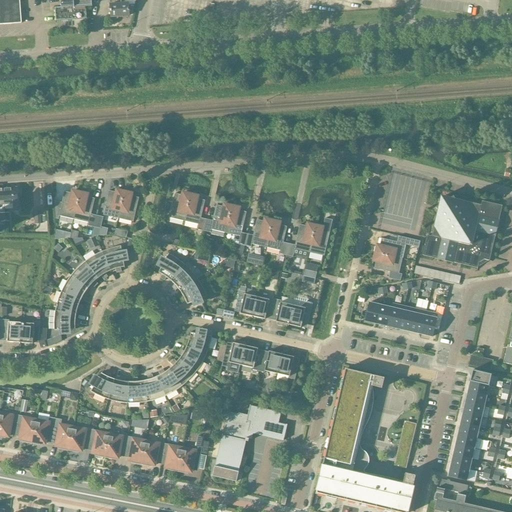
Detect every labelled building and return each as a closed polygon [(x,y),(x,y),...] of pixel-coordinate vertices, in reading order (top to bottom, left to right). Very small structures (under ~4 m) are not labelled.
[(0,0),(0,24),(22,23),(20,1),(27,1),(26,0),(0,0)] [(86,6),(92,6),(91,0),(61,0),(62,8),(55,8),(56,21),(87,19),(86,6)] [(135,5),(135,0),(124,0),(124,4),(110,5),(111,17),(129,16),(129,5),(135,5)] [(3,189),(4,205),(13,204),(14,211),(19,211),(17,188),(3,189)] [(59,216),(74,220),(80,193),(73,191),(72,194),(65,192),(62,203),(54,201),(55,219),(59,220),(59,216)] [(103,215),(118,219),(124,192),(117,191),(116,193),(109,191),(103,215)] [(124,192),(118,219),(133,222),(139,198),(131,196),(132,194),(124,192)] [(94,228),(97,216),(91,215),(95,199),(87,197),(88,195),(80,193),(74,220),(88,223),(88,226),(94,228)] [(169,218),(184,222),(190,195),(183,193),(182,196),(175,194),(169,218)] [(190,195),(184,222),(199,225),(198,230),(204,232),(207,220),(201,219),(205,201),(197,199),(198,197),(190,195)] [(427,236),(423,256),(436,259),(436,260),(454,264),(454,263),(478,269),(479,263),(484,260),(490,261),(495,238),(499,220),(502,206),(482,202),(481,206),(455,200),(453,197),(451,199),(443,197),(440,199),(440,200),(438,206),(436,208),(437,211),(431,237),(427,236)] [(207,220),(204,232),(211,233),(211,230),(226,233),(232,207),(224,205),(224,207),(216,206),(212,221),(207,220)] [(231,240),(233,244),(245,246),(247,235),(241,233),(246,213),(239,211),(239,209),(232,207),(226,233),(232,235),(231,240)] [(103,217),(97,216),(94,228),(101,229),(103,217)] [(325,219),(323,228),(315,226),(309,253),(324,256),(332,221),(325,219)] [(266,248),(272,221),(265,220),(264,222),(257,220),(253,236),(247,235),(245,246),(251,248),(252,245),(266,248)] [(280,223),(272,221),(266,248),(281,251),(280,255),(286,256),(289,244),(283,243),(287,227),(279,226),(280,223)] [(309,253),(315,226),(308,225),(307,227),(300,225),(295,246),(289,244),(286,256),(293,258),(295,250),(309,253)] [(128,232),(116,229),(115,236),(126,238),(128,232)] [(91,249),(99,245),(95,237),(87,241),(91,249)] [(377,246),(376,254),(402,260),(405,245),(419,249),(420,242),(398,237),(397,243),(381,239),(380,247),(377,246)] [(216,244),(213,254),(219,255),(222,246),(216,244)] [(58,253),(62,249),(58,245),(54,248),(58,253)] [(102,252),(111,271),(115,270),(117,273),(122,272),(121,268),(125,267),(121,246),(113,248),(102,252)] [(85,262),(98,279),(101,277),(103,280),(108,277),(106,274),(111,271),(102,252),(94,256),(85,262)] [(167,278),(171,281),(185,265),(178,260),(168,254),(159,273),(162,275),(160,278),(164,281),(167,278)] [(262,266),(264,257),(249,254),(246,263),(262,266)] [(402,260),(376,254),(374,261),(376,262),(374,269),(390,273),(389,279),(400,281),(402,275),(399,274),(402,260)] [(281,270),(283,263),(277,261),(275,269),(281,270)] [(95,281),(98,279),(85,262),(79,267),(71,276),(88,289),(91,285),(94,288),(98,284),(95,281)] [(178,289),(180,292),(198,280),(193,273),(185,265),(171,281),(175,285),(172,287),(175,291),(178,289)] [(416,267),(414,274),(459,285),(460,277),(416,267)] [(317,273),(305,270),(304,277),(315,279),(317,273)] [(61,292),(81,301),(82,298),(86,300),(88,295),(85,293),(88,289),(71,276),(66,283),(61,292)] [(314,285),(315,279),(304,277),(302,283),(314,285)] [(198,280),(180,292),(183,296),(180,298),(182,303),(186,301),(187,305),(207,297),(204,290),(198,280)] [(240,314),(252,317),(257,297),(245,295),(245,293),(239,291),(235,309),(241,310),(240,314)] [(79,305),(81,301),(61,292),(58,300),(55,311),(76,315),(77,310),(81,311),(83,306),(79,305)] [(266,316),(271,317),(275,300),(269,298),(269,300),(257,297),(252,317),(265,320),(266,316)] [(288,325),(293,306),(281,303),(281,301),(275,300),(271,317),(277,318),(276,323),(288,325)] [(301,308),(293,306),(288,325),(301,328),(302,324),(308,326),(313,304),(306,302),(301,308)] [(369,303),(365,321),(376,324),(380,306),(369,303)] [(404,306),(392,303),(391,308),(392,308),(387,327),(386,328),(393,329),(393,328),(398,329),(404,306)] [(391,308),(380,306),(376,324),(387,327),(392,308),(391,308)] [(415,309),(404,306),(398,329),(409,332),(415,309)] [(415,309),(409,332),(421,335),(426,311),(415,309)] [(76,320),(76,315),(55,311),(54,323),(54,331),(75,330),(75,325),(79,326),(79,320),(76,320)] [(224,311),(223,317),(233,320),(234,313),(224,311)] [(426,311),(421,335),(432,337),(434,330),(436,319),(438,314),(426,311)] [(7,342),(20,343),(21,323),(9,322),(9,320),(2,320),(2,338),(7,338),(7,342)] [(21,323),(20,343),(33,344),(33,340),(39,340),(40,323),(34,322),(33,324),(21,323)] [(188,342),(187,347),(206,355),(209,347),(212,337),(206,336),(207,333),(196,331),(195,334),(191,333),(190,337),(186,336),(185,341),(188,342)] [(229,363),(241,366),(246,346),(233,343),(232,347),(226,346),(222,363),(229,365),(229,363)] [(221,345),(217,361),(222,363),(226,346),(221,345)] [(246,346),(241,366),(253,368),(252,370),(258,372),(262,355),(257,353),(258,349),(246,346)] [(181,356),(179,360),(196,372),(200,366),(206,355),(187,347),(184,352),(181,350),(178,354),(181,356)] [(262,355),(258,372),(264,373),(265,371),(277,374),(281,355),(269,352),(268,356),(262,355)] [(281,355),(277,374),(289,377),(288,379),(295,380),(299,363),(293,362),(294,358),(281,355)] [(493,361),(472,356),(469,366),(491,371),(493,361)] [(196,372),(179,360),(177,362),(174,360),(170,363),(173,366),(169,370),(182,386),(189,380),(196,372)] [(182,386),(169,370),(165,373),(163,369),(158,372),(160,375),(157,377),(166,396),(173,393),(182,386)] [(318,487),(316,494),(327,496),(326,497),(336,500),(337,498),(394,511),(406,511),(408,508),(409,509),(413,491),(414,487),(413,486),(415,476),(405,473),(403,482),(395,480),(389,478),(383,477),(375,475),(367,473),(366,473),(365,472),(365,471),(365,470),(365,469),(366,468),(367,467),(367,466),(368,464),(369,461),(369,459),(368,457),(367,455),(366,453),(364,451),(363,450),(362,449),(361,449),(360,447),(360,446),(360,444),(360,442),(361,438),(362,433),(364,430),(365,427),(368,421),(370,417),(372,411),(373,403),(373,396),(373,391),(372,386),(382,389),(384,378),(363,373),(345,369),(323,465),(321,465),(316,487),(318,487)] [(491,375),(472,370),(469,382),(470,382),(488,386),(491,375)] [(97,396),(108,400),(115,380),(110,378),(111,374),(107,372),(105,376),(101,374),(99,378),(97,376),(91,386),(93,387),(90,392),(97,396)] [(166,396),(157,377),(153,379),(152,375),(147,376),(148,380),(143,382),(147,402),(155,400),(166,396)] [(117,402),(128,403),(129,382),(125,382),(126,378),(121,377),(120,381),(115,380),(108,400),(117,402)] [(147,402),(143,382),(138,382),(138,378),(132,378),(133,382),(129,382),(128,403),(135,404),(147,402)] [(247,380),(245,388),(254,390),(256,383),(247,380)] [(470,382),(467,392),(486,396),(488,386),(470,382)] [(486,396),(467,392),(465,403),(484,407),(486,396)] [(228,395),(227,401),(232,402),(240,404),(241,397),(228,395)] [(26,413),(28,401),(22,400),(20,412),(26,413)] [(484,407),(465,403),(463,413),(481,417),(484,407)] [(211,421),(215,406),(202,408),(200,418),(211,421)] [(227,416),(213,476),(237,482),(249,432),(284,440),(285,438),(286,438),(287,435),(285,435),(287,430),(274,427),(277,412),(251,406),(248,415),(239,413),(239,414),(228,412),(227,416)] [(9,432),(15,433),(18,416),(12,414),(12,416),(0,413),(0,437),(5,438),(5,436),(8,437),(9,432)] [(481,417),(463,413),(460,424),(479,428),(481,417)] [(22,442),(32,444),(36,421),(24,418),(24,417),(18,416),(15,433),(20,435),(19,439),(23,440),(22,442)] [(46,439),(51,441),(56,419),(49,418),(48,423),(36,421),(32,444),(41,445),(42,443),(45,444),(46,439)] [(59,449),(68,451),(73,428),(61,425),(62,420),(56,419),(51,441),(57,442),(56,446),(59,447),(59,449)] [(131,427),(147,430),(149,421),(132,421),(131,427)] [(479,428),(460,424),(458,434),(476,438),(479,428)] [(82,446),(88,448),(91,430),(85,428),(85,430),(73,428),(68,451),(78,452),(78,450),(81,451),(82,446)] [(95,456),(105,458),(109,435),(97,432),(98,431),(91,430),(88,448),(93,449),(92,453),(96,454),(95,456)] [(476,438),(458,434),(455,445),(474,449),(479,450),(481,440),(476,439),(476,438)] [(124,455),(128,437),(122,435),(121,437),(109,435),(105,458),(114,460),(115,458),(118,458),(119,454),(124,455)] [(194,451),(182,449),(178,472),(188,474),(188,472),(191,472),(192,468),(198,469),(204,438),(197,436),(194,451)] [(132,463),(141,465),(146,442),(134,439),(134,438),(128,437),(124,455),(130,456),(129,460),(132,461),(132,463)] [(155,461),(161,462),(164,444),(158,443),(158,444),(146,442),(141,465),(151,467),(151,465),(155,465),(155,461)] [(178,472),(182,449),(170,447),(171,445),(164,444),(161,462),(166,463),(166,467),(169,468),(168,470),(178,472)] [(474,449),(455,445),(453,455),(471,459),(478,461),(480,451),(474,449)] [(397,451),(394,466),(406,469),(407,463),(399,462),(401,452),(397,451)] [(471,459),(453,455),(450,466),(469,470),(471,459)] [(450,466),(448,477),(466,481),(467,480),(474,482),(477,472),(469,470),(450,466)] [(489,511),(464,506),(469,486),(442,480),(440,489),(439,488),(438,488),(435,500),(438,501),(434,511),(489,511)]
